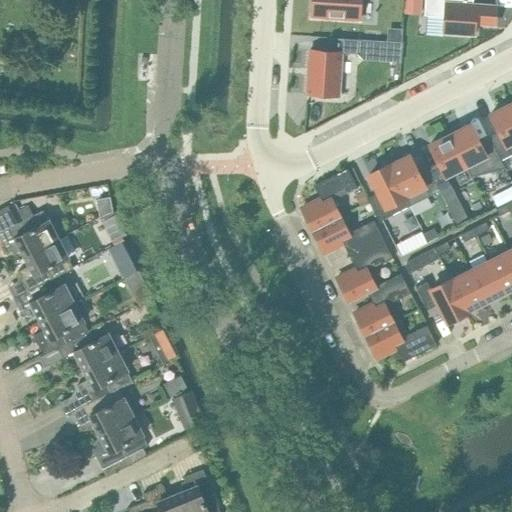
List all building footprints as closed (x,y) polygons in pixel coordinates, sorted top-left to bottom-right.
[(310,0),(309,17),(357,21),(357,0),(310,0)] [(405,0),(404,14),(420,15),(421,0),(405,0)] [(495,25),(496,6),(473,4),(472,0),(425,0),(424,15),(431,15),(444,16),(443,33),(474,35),(475,23),(495,25)] [(310,51),(307,94),(339,96),(341,53),(357,54),(358,40),(330,38),(330,52),(310,51)] [(500,131),(489,137),(501,160),(511,154),(511,153),(511,106),(510,104),(491,114),(500,131)] [(469,124),(450,134),(466,167),(471,177),(505,169),(501,160),(489,137),(478,142),(469,124)] [(428,168),(440,190),(451,185),(447,176),(466,167),(450,134),(430,144),(439,162),(428,168)] [(409,155),(389,165),(405,197),(409,206),(440,190),(428,168),(417,173),(409,155)] [(405,197),(389,165),(369,175),(378,193),(367,198),(379,221),(390,215),(386,207),(405,197)] [(340,217),(332,201),(358,188),(348,168),(314,185),(320,198),(302,208),(313,230),(340,217)] [(511,209),(508,202),(496,208),(499,216),(511,209)] [(33,215),(29,206),(18,212),(23,221),(0,232),(0,238),(8,253),(19,247),(24,256),(57,238),(43,210),(33,215)] [(463,210),(452,216),(456,223),(467,217),(463,210)] [(340,217),(313,230),(325,253),(343,244),(349,256),(383,239),(374,220),(348,233),(340,217)] [(472,228),(476,235),(488,229),(485,222),(472,228)] [(476,235),(472,228),(460,235),(464,242),(476,235)] [(28,291),(59,274),(73,267),(57,238),(24,256),(29,266),(18,272),(28,291)] [(383,239),(349,256),(356,268),(337,278),(349,301),(367,292),(401,275),(401,273),(375,286),(367,271),(393,258),(383,239)] [(450,248),(447,241),(434,247),(438,255),(450,248)] [(505,292),(511,288),(511,257),(508,250),(489,260),(505,292)] [(486,302),(505,292),(489,260),(470,270),(486,302)] [(467,312),(486,302),(470,270),(450,280),(467,312)] [(39,320),(73,303),(59,274),(28,291),(13,298),(23,317),(35,311),(39,320)] [(401,275),(367,292),(373,303),(354,313),(366,335),(393,322),(385,306),(411,293),(401,275)] [(447,322),(467,312),(450,280),(431,289),(427,281),(415,286),(427,309),(438,304),(447,322)] [(43,355),(58,348),(57,348),(89,332),(88,331),(73,303),(39,320),(44,330),(33,336),(43,355)] [(393,322),(366,335),(377,358),(396,349),(403,362),(437,345),(427,325),(401,338),(393,322)] [(83,370),(118,352),(103,324),(88,331),(89,332),(57,348),(58,348),(67,366),(78,360),(83,370)] [(168,362),(177,358),(162,330),(154,334),(168,362)] [(87,404),(118,388),(133,381),(118,352),(83,370),(88,379),(77,385),(87,404)] [(166,398),(186,388),(180,377),(161,387),(166,398)] [(133,416),(118,388),(87,404),(73,412),(83,431),(95,425),(99,434),(133,416)] [(185,426),(200,420),(190,394),(174,400),(185,426)] [(102,469),(148,445),(139,428),(133,416),(99,434),(104,444),(93,450),(102,469)] [(184,511),(220,511),(203,469),(183,477),(188,489),(177,493),(184,511)] [(168,497),(163,485),(143,494),(146,501),(150,511),(184,511),(177,493),(168,497)] [(150,511),(146,501),(127,509),(128,511),(150,511)]
